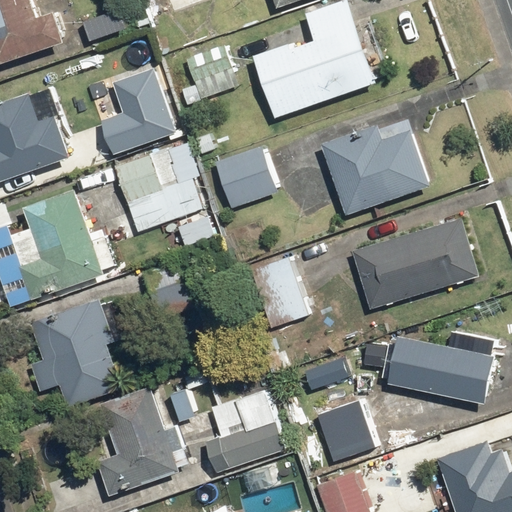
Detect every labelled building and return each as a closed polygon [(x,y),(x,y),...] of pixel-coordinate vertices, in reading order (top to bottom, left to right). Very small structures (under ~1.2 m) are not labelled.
[(0,0),(0,68),(64,49),(54,14),(37,19),(31,0),(0,0)] [(215,0),(166,0),(172,16),(215,0)] [(275,0),(279,10),(309,0),(275,0)] [(297,45),(257,58),(278,121),(377,88),(350,6),(307,21),(310,30),(293,35),(297,45)] [(128,8),(84,22),(91,45),(135,31),(128,8)] [(242,87),(229,47),(188,60),(196,85),(184,89),(189,104),(242,87)] [(178,135),(160,70),(103,86),(121,150),(178,135)] [(32,99),(0,109),(0,183),(72,161),(59,119),(40,125),(32,99)] [(409,117),(326,146),(351,217),(434,188),(409,117)] [(219,129),(197,137),(204,159),(227,151),(219,129)] [(267,146),(219,162),(236,210),(283,193),(267,146)] [(165,152),(117,168),(140,234),(209,210),(199,179),(177,186),(165,152)] [(31,231),(10,238),(32,302),(105,277),(104,273),(119,267),(110,239),(97,243),(81,195),(25,214),(31,231)] [(214,215),(195,221),(204,248),(223,241),(214,215)] [(462,222),(355,254),(372,310),(479,278),(462,222)] [(197,251),(143,272),(160,316),(214,296),(197,251)] [(296,259),(252,275),(273,333),(317,317),(296,259)] [(133,391),(107,299),(18,325),(38,398),(64,391),(69,409),(133,391)] [(463,348),(399,337),(390,389),(490,405),(498,356),(488,354),(490,342),(465,338),(463,348)] [(180,362),(189,389),(208,384),(200,356),(180,362)] [(154,388),(105,406),(122,454),(102,460),(116,498),(180,475),(173,458),(187,453),(179,429),(170,432),(154,388)] [(268,389),(214,407),(223,437),(205,442),(217,477),(259,463),(273,459),(289,454),(268,389)] [(367,402),(323,416),(337,461),(381,448),(367,402)] [(487,445),(441,460),(456,510),(449,511),(511,511),(511,454),(511,452),(491,458),(487,445)] [(273,459),(259,463),(264,479),(308,465),(303,449),(289,454),(273,459)] [(358,473),(320,485),(328,511),(370,511),(364,490),(358,473)]
